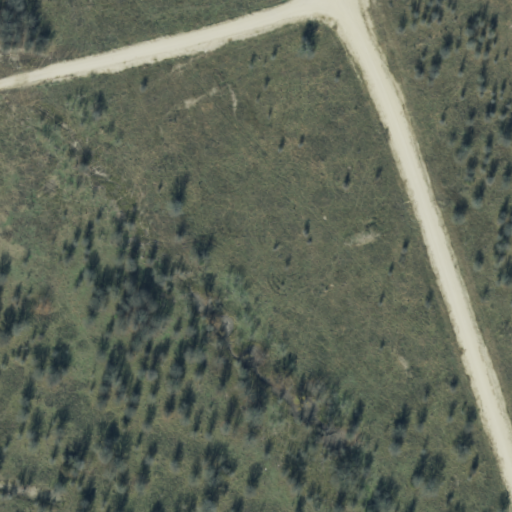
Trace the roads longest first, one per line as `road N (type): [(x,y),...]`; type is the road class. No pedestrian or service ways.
road 1 (track): [(339,0),(412,157),(511,463)]
road 2 (track): [(0,82),(255,21),(308,0)]
